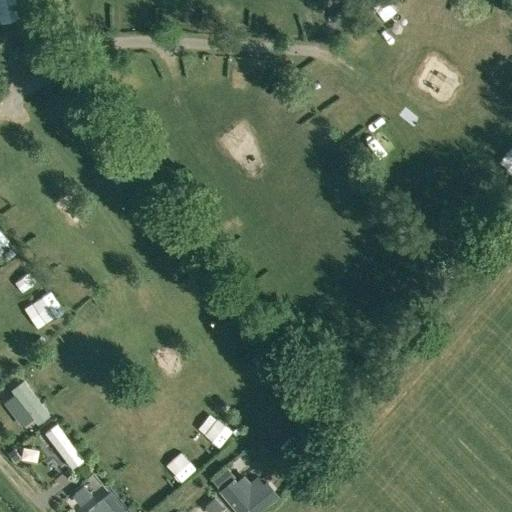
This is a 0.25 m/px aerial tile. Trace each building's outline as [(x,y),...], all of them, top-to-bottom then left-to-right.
[(35,13),(31,0),(0,0),(0,21),(1,23),(20,19),(20,16),(35,13)] [(85,222),(95,213),(79,196),(69,205),(85,222)] [(207,265),(216,257),(193,229),(184,237),(207,265)] [(212,277),(235,304),(246,295),(223,268),(212,277)] [(50,414),(24,380),(11,390),(37,424),(50,414)] [(84,458),(58,424),(46,433),(73,468),(84,458)] [(266,480),(249,495),(233,477),(218,490),(236,511),(261,511),(280,496),(266,480)] [(124,511),(104,486),(81,503),(87,511),(124,511)]
